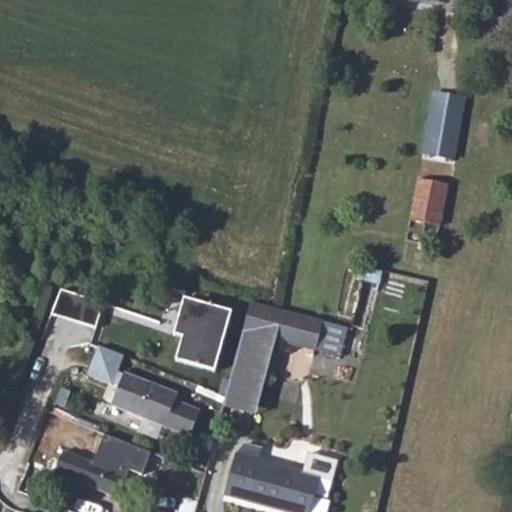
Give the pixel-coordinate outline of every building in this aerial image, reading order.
[(434,94),(424,154),(454,160),(464,100),(434,94)] [(418,179),(410,221),(439,227),(447,185),(418,179)] [(61,286),(57,299),(82,308),(87,295),(61,286)] [(183,334),(178,361),(221,369),(232,306),(184,297),(177,333),(183,334)] [(273,307),(251,302),(243,331),(316,350),(323,321),(273,307)] [(162,321),(118,306),(108,339),(152,353),(162,321)] [(99,344),(89,374),(117,383),(127,353),(99,344)] [(127,374),(116,407),(166,426),(176,392),(127,374)] [(64,455),(61,463),(69,466),(73,457),(64,455)] [(69,466),(61,463),(57,476),(91,488),(122,499),(131,478),(73,457),(69,466)] [(311,511),(319,483),(236,461),(224,498),(272,511),(311,511)]
